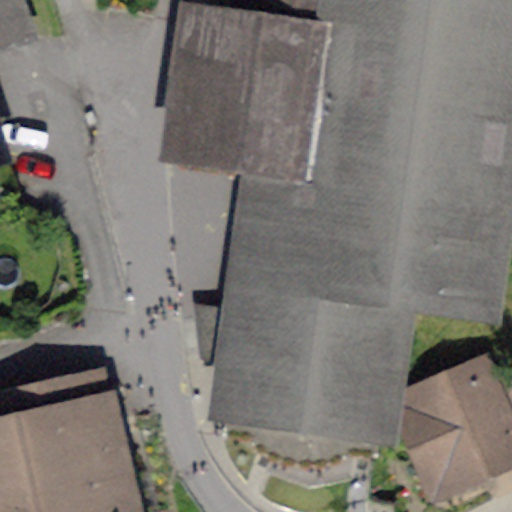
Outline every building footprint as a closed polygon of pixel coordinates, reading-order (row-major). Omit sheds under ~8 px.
[(0,0),(0,30),(23,23),(15,0),(0,0)] [(481,292),(511,65),(511,0),(242,0),(241,14),(191,7),(173,135),(260,148),(237,299),(193,293),(199,343),(230,347),(224,392),(244,395),(239,425),(249,426),(248,431),(270,445),(294,452),(331,449),(343,445),(344,440),(373,444),(397,281),(481,292)] [(438,468),(511,436),(511,402),(499,373),(493,357),(406,395),(438,468)] [(511,367),(499,373),(511,402),(511,367)] [(90,379),(0,399),(0,511),(147,511),(146,504),(121,510),(110,463),(134,457),(122,403),(97,409),(90,379)]
